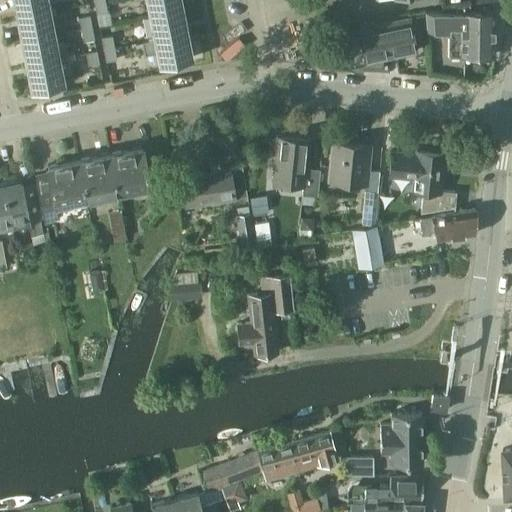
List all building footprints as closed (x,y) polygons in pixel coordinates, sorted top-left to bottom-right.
[(44,0),(14,0),(18,17),(46,11),(44,0)] [(108,18),(104,0),(93,0),(97,20),(108,18)] [(148,0),(151,14),(179,8),(177,0),(148,0)] [(493,54),(493,11),(470,11),(469,4),(447,7),(447,11),(424,11),(424,13),(426,29),(426,30),(448,31),(447,56),(461,56),(461,54),(493,54)] [(184,33),(179,8),(151,14),(156,39),(184,33)] [(46,11),(18,17),(23,41),(51,35),(46,11)] [(424,13),(416,15),(419,30),(426,29),(424,13)] [(78,17),(81,29),(91,27),(89,15),(78,17)] [(356,27),(356,28),(343,31),(347,54),(348,57),(349,60),(351,62),(353,64),(356,65),(359,66),(381,67),(383,53),(392,51),(392,56),(415,51),(409,17),(356,27)] [(94,39),(91,27),(81,29),(83,41),(94,39)] [(189,58),(184,33),(156,39),(142,41),(144,53),(157,51),(160,64),(189,58)] [(51,35),(23,41),(27,64),(66,57),(63,44),(53,46),(51,35)] [(101,37),(103,49),(114,47),(111,35),(101,37)] [(116,59),(114,47),(103,49),(106,61),(116,59)] [(88,65),(98,63),(96,50),(85,53),(88,65)] [(68,70),(66,57),(27,64),(32,89),(61,83),(58,72),(68,70)] [(113,81),(125,79),(123,69),(111,71),(113,81)] [(314,196),(317,196),(320,169),(305,168),(308,139),(277,136),(272,181),(302,184),(301,195),(314,196)] [(331,142),(328,179),(365,183),(364,189),(377,190),(379,171),(367,169),(369,146),(331,142)] [(141,147),(110,153),(117,192),(118,196),(136,193),(135,188),(149,185),(141,147)] [(420,212),(454,206),(455,191),(439,190),(443,152),(413,149),(413,151),(391,148),(388,175),(411,178),(410,188),(421,189),(420,212)] [(117,192),(110,153),(78,159),(85,198),(86,203),(104,199),(103,194),(117,192)] [(46,165),(48,177),(37,179),(45,220),(59,217),(57,208),(72,205),(71,201),(85,198),(78,159),(46,165)] [(184,206),(246,196),(242,166),(180,176),(184,206)] [(158,189),(156,177),(148,179),(150,191),(158,189)] [(21,182),(4,185),(11,224),(28,221),(30,235),(38,233),(43,232),(39,217),(33,183),(21,185),(21,182)] [(4,185),(0,185),(0,226),(2,226),(11,224),(4,185)] [(364,189),(360,228),(373,225),(377,190),(364,189)] [(314,196),(301,195),(300,203),(313,205),(314,196)] [(264,197),(250,199),(253,214),(266,212),(264,197)] [(454,212),(419,218),(422,236),(434,234),(434,240),(470,234),(473,234),(475,208),(474,208),(454,212)] [(241,247),(253,245),(248,213),(236,215),(241,247)] [(301,218),(300,235),(311,236),(311,230),(312,230),(313,224),(308,219),(301,218)] [(268,222),(254,224),(257,240),(270,238),(268,222)] [(124,225),(111,227),(113,239),(126,237),(124,225)] [(376,225),(373,225),(360,228),(351,229),(357,266),(382,262),(376,225)] [(312,245),(301,248),(305,264),(316,261),(312,245)] [(99,269),(89,271),(92,291),(103,289),(99,269)] [(273,311),(292,309),(289,273),(259,276),(261,293),(247,294),(250,323),(238,323),(239,343),(252,342),(253,352),(276,350),(273,311)] [(200,282),(171,285),(172,299),(201,297),(200,282)] [(429,407),(446,410),(448,393),(431,393),(429,407)] [(421,462),(421,411),(390,411),(390,422),(380,422),(380,451),(391,451),(391,462),(421,462)] [(292,440),(298,461),(297,461),(300,471),(312,467),(314,469),(321,467),(322,465),(337,461),(328,430),(292,440)] [(236,481),(220,487),(223,497),(226,504),(228,510),(239,505),(237,500),(246,497),(240,479),(253,474),(261,471),(263,480),(300,471),(297,461),(298,461),(292,440),(279,443),(264,447),(245,454),(228,460),(234,476),(236,481)] [(511,447),(502,448),(505,497),(511,496),(511,447)] [(342,455),(346,473),(373,473),(373,455),(342,455)] [(228,460),(212,466),(220,487),(236,481),(234,476),(228,460)] [(220,487),(212,466),(198,471),(205,489),(206,491),(220,487)] [(359,484),(359,498),(363,499),(420,500),(422,476),(390,475),(389,486),(359,484)] [(197,490),(174,496),(177,511),(202,511),(201,505),(197,491),(197,490)] [(153,511),(177,511),(174,496),(151,502),(153,511)] [(302,500),(289,503),(291,511),(306,511),(320,508),(316,496),(302,500)] [(350,511),(419,511),(421,501),(364,500),(364,502),(351,502),(350,511)] [(109,511),(131,511),(129,501),(108,507),(109,511)]
